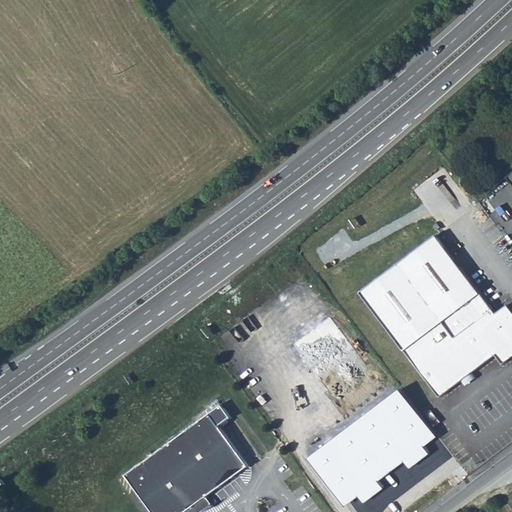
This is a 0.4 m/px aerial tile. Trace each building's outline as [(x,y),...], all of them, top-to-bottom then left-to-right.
[(442,233),(365,290),(444,395),(500,353),(507,363),(511,359),(511,303),(501,312),(442,233)] [(334,315),(298,341),(351,414),(387,387),(334,315)] [(438,437),(403,389),(314,455),(350,503),(361,495),(366,502),(386,487),(381,480),(406,462),(410,468),(431,452),(426,446),(438,437)] [(225,402),(127,471),(155,511),(181,511),(207,494),(250,464),(221,424),(234,415),(225,402)] [(207,494),(181,511),(195,511),(212,501),(207,494)]
